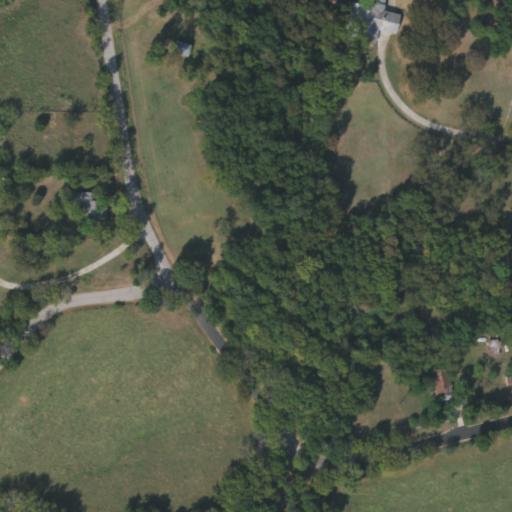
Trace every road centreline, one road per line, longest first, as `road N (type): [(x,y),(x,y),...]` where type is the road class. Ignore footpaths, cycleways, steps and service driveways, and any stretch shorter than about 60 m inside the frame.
road 1 (tertiary): [(398,455),(350,466),(303,455),(169,279),(130,183),(97,0)]
road 2 (tertiary): [(0,374),(59,312),(156,299),(176,288)]
